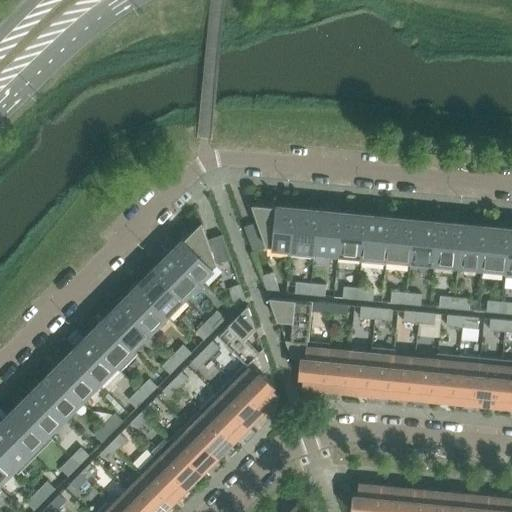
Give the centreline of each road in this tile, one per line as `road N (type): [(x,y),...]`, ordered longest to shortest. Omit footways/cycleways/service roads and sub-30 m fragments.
road 1 (residential): [(0,361),(203,163),(511,185)]
road 2 (residential): [(511,446),(344,434),(266,466),(219,511)]
road 3 (secondary): [(0,121),(82,39),(138,0)]
